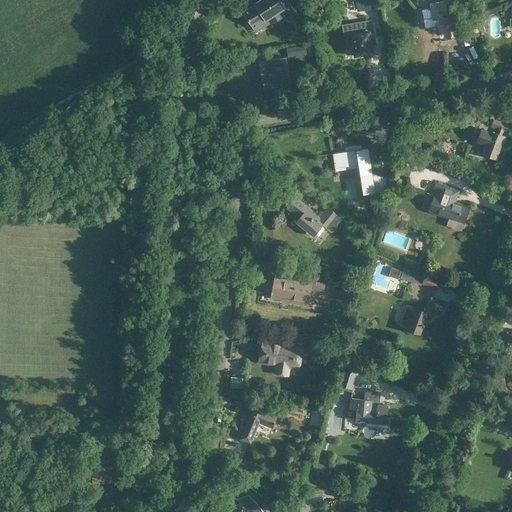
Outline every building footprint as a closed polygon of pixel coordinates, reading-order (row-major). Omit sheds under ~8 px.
[(255,3),(243,11),(253,28),(267,19),(266,18),(283,7),(286,12),(298,4),(295,0),(259,0),(260,1),(256,4),(255,3)] [(371,0),(355,0),(357,7),(366,6),(366,10),(373,9),(371,0)] [(430,8),(422,10),(424,22),(432,21),(439,19),(440,25),(437,26),(440,42),(452,40),(445,4),(448,4),(454,2),(453,0),(441,0),(442,1),(429,3),(430,8)] [(351,34),(348,35),(350,46),(353,45),(354,56),(365,54),(365,52),(372,51),(371,44),(371,41),(374,41),(374,38),(373,31),(362,32),(360,22),(349,24),(351,34)] [(305,45),(287,48),(288,57),(306,54),(305,45)] [(291,84),(286,56),(274,58),(275,61),(260,63),(261,73),(264,72),(266,86),(273,84),(274,87),(291,84)] [(477,151),(482,153),(482,154),(495,159),(498,150),(500,145),(502,146),(506,136),(501,135),(503,130),(506,131),(508,125),(493,119),(491,126),(497,128),(495,133),(491,131),(490,133),(481,129),(477,141),(480,142),(477,151)] [(362,194),(375,192),(384,191),(387,178),(372,174),(369,156),(363,157),(361,144),(344,147),(345,151),(332,153),(334,168),(358,164),(362,194)] [(396,155),(394,163),(403,166),(406,158),(396,155)] [(469,208),(454,202),(456,197),(457,197),(459,190),(436,182),(433,188),(437,190),(435,195),(434,195),(429,210),(450,218),(447,224),(461,229),(469,208)] [(341,218),(327,207),(319,216),(311,210),(310,211),(307,208),(308,207),(295,197),(286,208),(299,217),(295,221),(308,232),(310,230),(315,234),(322,225),(330,231),(333,230),(336,227),(336,224),(341,218)] [(419,269),(421,265),(406,260),(405,264),(419,269)] [(409,267),(405,277),(422,283),(425,276),(426,274),(409,267)] [(322,296),(324,283),(315,282),(316,279),(314,279),(314,277),(318,278),(320,272),(303,269),(302,277),(303,277),(303,278),(302,281),(302,282),(288,279),(288,280),(285,279),(274,277),(272,290),(271,290),(270,294),(271,294),(270,297),(281,299),(282,294),(292,295),(291,298),(308,302),(309,294),(322,296)] [(422,283),(437,289),(440,281),(425,276),(422,283)] [(422,323),(425,315),(436,308),(432,302),(419,310),(414,308),(412,314),(406,311),(402,312),(399,315),(399,319),(402,322),(408,324),(406,329),(420,333),(423,324),(422,323)] [(259,361),(276,365),(275,373),(283,374),(285,364),(298,366),(302,347),(285,344),(284,346),(280,345),(280,343),(262,340),(259,361)] [(340,381),(339,384),(352,388),(353,385),(357,371),(344,367),(340,381)] [(346,400),(345,417),(355,418),(355,419),(368,421),(368,419),(386,420),(387,405),(374,404),(375,391),(365,391),(365,399),(347,398),(346,400)] [(240,438),(249,442),(250,442),(258,422),(272,427),(276,418),(262,412),(263,409),(251,404),(245,419),(248,420),(240,438)] [(104,459),(104,467),(92,467),(93,481),(111,480),(111,467),(118,466),(118,458),(104,459)] [(321,490),(303,493),(305,503),(323,500),(321,490)] [(293,492),(290,497),(297,500),(300,495),(293,492)] [(225,506),(221,508),(223,511),(222,511),(262,511),(263,511),(250,496),(249,496),(248,495),(247,495),(246,495),(245,495),(236,499),(237,501),(226,507),(225,506)]
